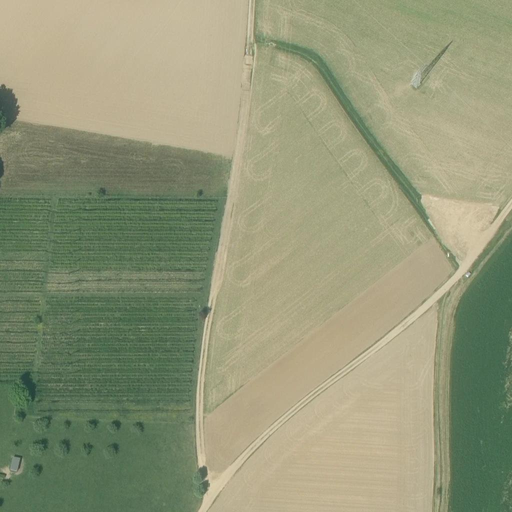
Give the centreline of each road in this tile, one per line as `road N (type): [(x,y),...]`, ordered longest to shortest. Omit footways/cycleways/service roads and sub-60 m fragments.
road 1 (track): [(256,0),(196,436),(207,503)]
road 2 (track): [(450,282),(255,441),(207,503)]
